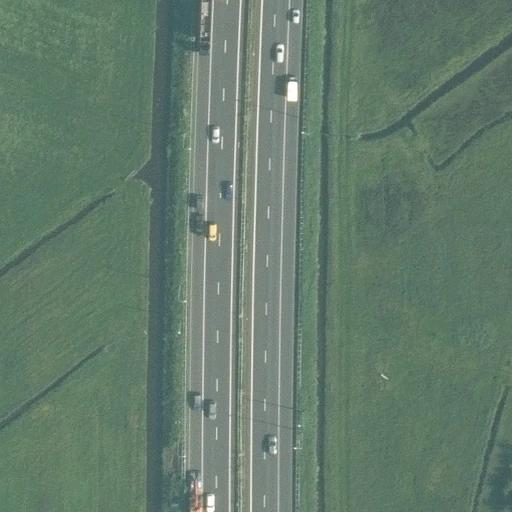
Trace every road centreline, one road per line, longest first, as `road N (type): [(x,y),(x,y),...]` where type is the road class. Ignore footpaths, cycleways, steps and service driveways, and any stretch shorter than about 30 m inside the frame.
road 1 (motorway): [(271,511),(284,0)]
road 2 (motorway): [(218,0),(209,511)]
